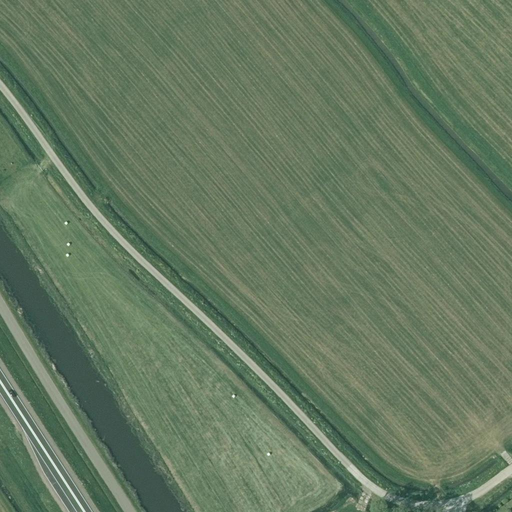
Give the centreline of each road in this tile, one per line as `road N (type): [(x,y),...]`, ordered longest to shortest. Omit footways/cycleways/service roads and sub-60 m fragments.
road 1 (unclassified): [(0,85),(114,235),(373,488),(437,506),(476,494),(511,468)]
road 2 (unclassified): [(129,511),(0,304)]
road 3 (trunk): [(83,511),(0,381)]
